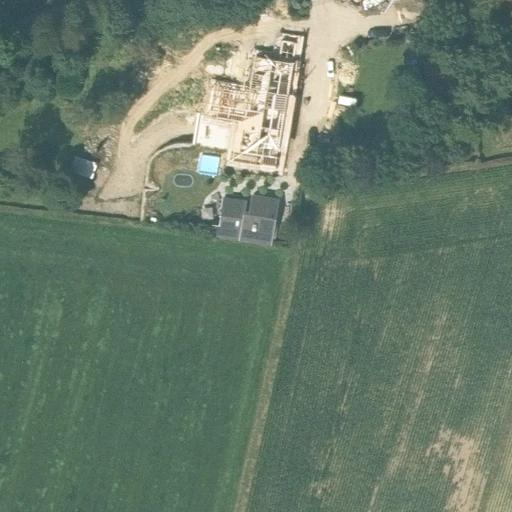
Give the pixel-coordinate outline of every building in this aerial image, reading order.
[(266,171),(283,172),(292,46),(277,45),(276,63),(252,61),(249,101),(221,99),(219,126),(241,128),(239,158),(267,161),(266,171)] [(450,48),(426,49),(428,81),(451,80),(450,48)] [(397,134),(375,134),(375,147),(396,148),(397,134)] [(73,168),(96,175),(100,159),(77,152),(73,168)] [(271,245),(278,200),(251,195),(248,209),(228,206),(222,235),(271,245)]
